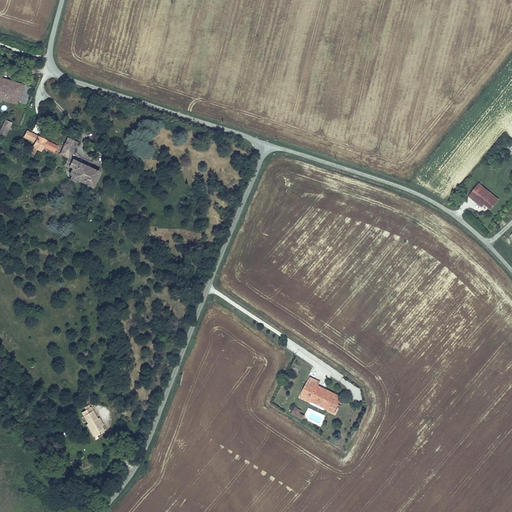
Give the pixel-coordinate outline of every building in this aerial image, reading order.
[(0,96),(19,102),(24,83),(0,76),(0,96)] [(29,84),(24,83),(19,102),(23,103),(29,84)] [(40,151),(42,146),(53,152),(57,146),(26,129),(23,136),(34,142),(29,152),(32,154),(35,149),(40,151)] [(74,182),(76,179),(91,186),(98,171),(70,157),(77,141),(68,137),(60,155),(65,157),(63,162),(71,166),(66,175),(70,177),(68,180),(74,182)] [(473,201),(476,198),(484,205),(490,209),(497,200),(478,185),(468,197),(473,201)] [(482,208),(484,205),(476,198),(473,201),(482,208)] [(314,379),(310,377),(300,396),(334,413),(337,407),(339,404),(342,397),(334,393),(331,400),(315,392),(318,385),(313,382),(314,379)] [(334,393),(318,385),(315,392),(331,400),(334,393)] [(105,431),(103,427),(100,428),(96,419),(98,418),(92,407),(91,407),(86,410),(81,413),(87,424),(91,431),(93,430),(96,435),(96,436),(102,433),(102,432),(105,431)] [(294,409),(291,414),(303,420),(305,416),(300,414),(300,412),(294,409)] [(96,419),(100,428),(103,427),(104,426),(100,417),(98,418),(96,419)] [(91,431),(87,424),(86,425),(93,437),(96,435),(93,430),(91,431)]
